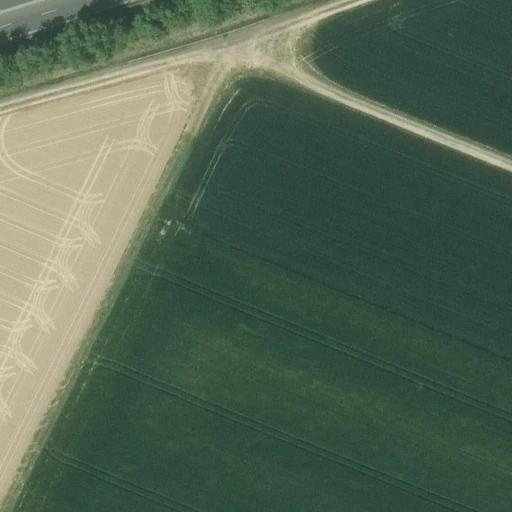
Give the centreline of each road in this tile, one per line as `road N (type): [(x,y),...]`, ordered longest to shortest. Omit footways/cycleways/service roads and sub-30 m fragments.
road 1 (track): [(242,64),(22,511)]
road 2 (track): [(0,105),(351,0)]
road 3 (track): [(242,64),(511,172)]
